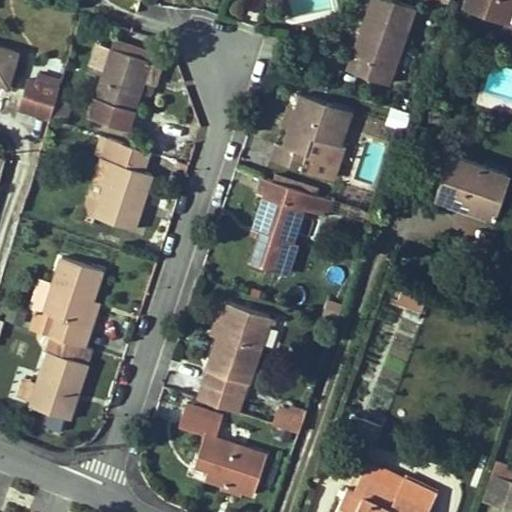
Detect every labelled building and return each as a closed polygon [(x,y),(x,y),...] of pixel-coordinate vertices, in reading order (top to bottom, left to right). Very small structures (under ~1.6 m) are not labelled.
[(370,0),(346,68),(387,82),(414,6),(397,0),(370,0)] [(511,0),(466,0),(465,5),(507,20),(511,5),(511,0)] [(112,46),(149,59),(152,51),(114,39),(112,46)] [(97,41),(90,63),(105,68),(112,46),(97,41)] [(0,81),(7,84),(17,51),(0,45),(0,81)] [(129,128),(145,79),(151,59),(149,59),(112,46),(105,68),(89,115),(129,128)] [(162,63),(151,59),(145,79),(155,83),(162,63)] [(59,88),(62,79),(38,72),(35,81),(59,88)] [(18,107),(50,117),(59,88),(35,81),(27,78),(18,107)] [(352,108),(299,90),(293,108),(288,122),(281,142),(274,140),(268,156),(329,177),(352,108)] [(55,101),(51,116),(63,120),(68,105),(55,101)] [(288,122),(293,108),(285,105),(280,120),(288,122)] [(403,127),(408,111),(391,106),(386,121),(403,127)] [(102,157),(108,137),(102,135),(95,155),(102,157)] [(108,137),(102,157),(113,161),(95,215),(135,228),(153,173),(144,170),(150,151),(108,137)] [(510,174),(450,153),(436,194),(496,215),(502,198),(510,174)] [(38,155),(34,169),(44,172),(48,157),(38,155)] [(94,220),(95,215),(113,161),(102,157),(82,216),(94,220)] [(258,234),(249,258),(283,270),(293,241),(305,207),(327,215),(333,198),(262,173),(256,191),(263,194),(250,231),(258,234)] [(511,201),(502,198),(496,215),(509,219),(511,217),(511,201)] [(293,241),(283,270),(289,273),(299,243),(293,241)] [(102,269),(62,256),(54,281),(44,310),(38,308),(32,328),(51,334),(86,346),(100,302),(93,299),(102,269)] [(44,310),(54,281),(39,276),(29,306),(38,308),(44,310)] [(421,310),(428,293),(404,284),(398,300),(407,304),(421,310)] [(211,330),(218,333),(228,302),(221,299),(211,330)] [(271,316),(228,302),(218,333),(197,396),(239,410),(271,316)] [(404,314),(418,319),(421,310),(407,304),(404,314)] [(26,310),(10,305),(6,317),(22,322),(26,310)] [(78,394),(93,348),(86,346),(51,334),(36,381),(31,398),(29,405),(71,418),(76,401),(78,394)] [(31,398),(36,381),(24,378),(19,394),(31,398)] [(273,420),(299,429),(307,408),(281,399),(273,420)] [(224,412),(188,400),(180,423),(205,431),(194,462),(209,467),(206,477),(253,493),(267,450),(217,433),(224,412)] [(348,438),(368,446),(377,422),(356,415),(348,438)] [(293,430),(278,425),(275,434),(290,439),(293,430)] [(371,478),(398,491),(405,477),(369,460),(355,489),(364,493),(371,478)] [(511,465),(496,460),(492,471),(511,478),(511,465)] [(511,480),(511,478),(492,471),(483,498),(504,505),(511,480)] [(426,511),(437,489),(406,474),(405,477),(398,491),(371,478),(364,493),(355,489),(345,484),(331,511),(426,511)]
